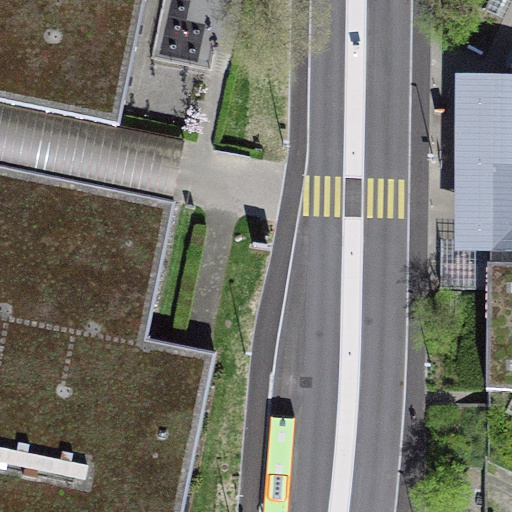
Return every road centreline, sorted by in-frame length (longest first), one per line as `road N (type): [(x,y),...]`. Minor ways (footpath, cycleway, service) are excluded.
road 1 (tertiary): [(339,0),(304,511)]
road 2 (tertiary): [(372,511),(382,202),(367,0)]
